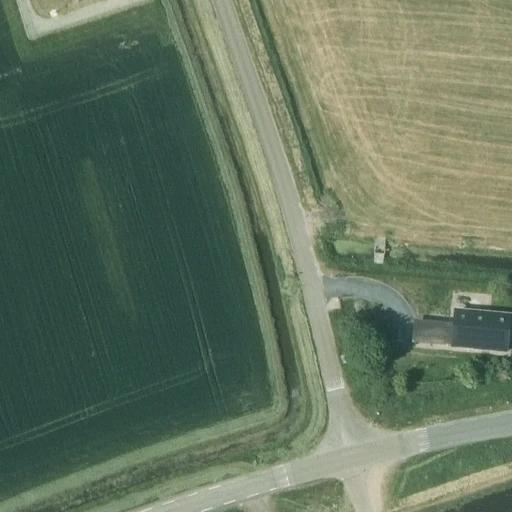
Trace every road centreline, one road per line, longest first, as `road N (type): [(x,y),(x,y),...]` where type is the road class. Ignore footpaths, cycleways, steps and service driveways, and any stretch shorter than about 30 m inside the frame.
road 1 (unclassified): [(350,453),(221,0)]
road 2 (tertiary): [(171,511),(350,453)]
road 3 (tertiary): [(511,425),(350,453)]
